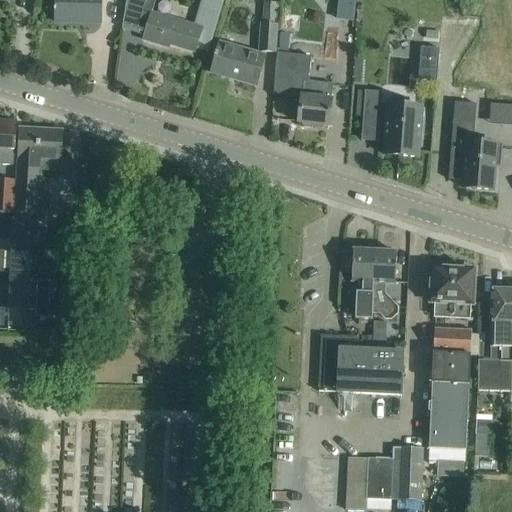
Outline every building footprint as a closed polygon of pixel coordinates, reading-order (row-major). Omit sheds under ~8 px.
[(54,0),(54,8),(54,12),(55,12),(55,23),(101,24),(101,0),(54,0)] [(152,15),(150,21),(144,40),(161,45),(162,42),(195,52),(195,49),(209,53),(224,0),(201,0),(193,28),(152,15)] [(275,50),(277,26),(262,25),(260,49),(275,50)] [(217,54),(215,53),(214,57),(216,58),(211,73),(256,86),(265,56),(220,44),(217,54)] [(423,48),(422,60),(438,62),(439,50),(423,48)] [(311,57),(277,53),(275,71),(309,75),(311,57)] [(328,127),(330,108),(333,86),(303,82),(298,124),(302,124),(303,128),(310,129),(312,126),(328,127)] [(381,93),(365,92),(361,142),(363,142),(363,139),(384,140),(383,155),(418,158),(422,108),(381,105),(381,93)] [(463,178),(462,189),(493,191),(495,166),(500,166),(502,146),(470,143),(472,120),(475,120),(476,105),(454,103),(449,180),(450,180),(450,177),(463,178)] [(0,121),(0,148),(3,148),(3,158),(14,159),(14,149),(15,148),(17,122),(0,121)] [(63,132),(20,129),(15,214),(43,216),(45,183),(39,182),(39,181),(40,169),(60,171),(63,132)] [(13,180),(0,179),(0,200),(13,201),(13,180)] [(372,314),(376,252),(353,251),(352,283),(362,283),(361,293),(356,293),(355,320),(372,321),(372,314)] [(397,253),(376,252),(372,314),(380,314),(385,320),(390,320),(396,315),(397,309),(385,299),(385,284),(395,285),(397,253)] [(461,319),(460,332),(472,332),(473,319),(469,319),(470,305),(473,305),(474,271),(432,269),(431,289),(431,303),(436,303),(435,317),(461,319)] [(511,378),(511,291),(491,291),(490,363),(479,362),(478,393),(511,394),(511,378)] [(432,384),(429,450),(466,452),(469,386),(472,332),(460,332),(435,330),(432,384)] [(373,335),(373,347),(385,347),(385,335),(373,335)] [(323,392),(321,391),(319,391),(319,393),(401,397),(403,353),(362,351),(363,343),(326,341),(325,361),(323,392)] [(491,436),(491,421),(476,420),(475,435),(491,436)] [(399,462),(393,461),(369,461),(368,500),(392,501),(398,502),(422,502),(424,451),(399,450),(399,462)] [(429,450),(428,462),(465,464),(466,452),(429,450)]
